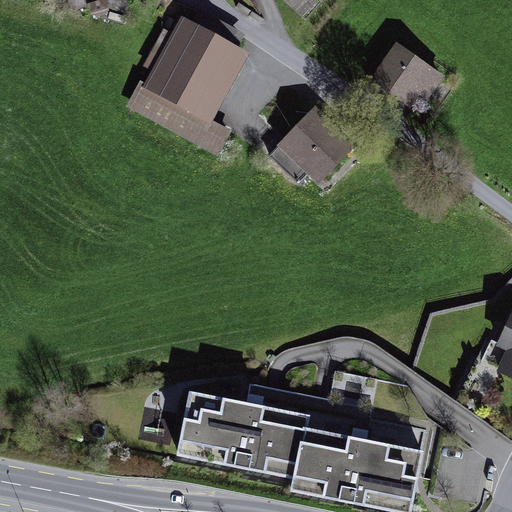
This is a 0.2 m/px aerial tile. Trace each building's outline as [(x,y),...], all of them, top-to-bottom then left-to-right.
[(134,0),(59,0),(58,6),(128,25),(134,0)] [(192,20),(182,14),(134,103),(219,149),(229,131),(214,123),(255,49),(243,42),(247,34),(199,8),(192,20)] [(447,74),(396,39),(370,76),(412,105),(421,91),(430,98),(447,74)] [(314,104),(269,154),(299,182),(307,173),(320,185),(358,143),(340,127),(314,104)] [(511,306),(495,343),(507,348),(498,368),(511,374),(511,306)] [(311,412),(190,387),(177,450),(292,473),(289,486),(410,511),(424,446),(309,422),(311,412)]
